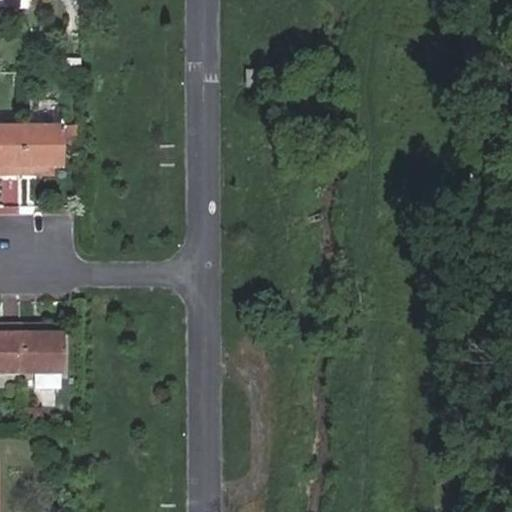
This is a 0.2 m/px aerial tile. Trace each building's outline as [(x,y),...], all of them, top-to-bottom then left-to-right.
[(264,86),(265,68),(249,68),(248,85),(264,86)] [(66,146),(78,146),(78,123),(66,123),(66,146)] [(0,164),(1,164),(0,174),(18,174),(18,126),(0,126),(0,164)] [(58,165),(59,126),(18,126),(18,174),(34,174),(34,164),(50,165),(58,165)] [(34,174),(50,174),(50,165),(34,164),(34,174)] [(59,371),(59,332),(19,333),(19,371),(59,371)] [(0,371),(19,371),(19,333),(0,333),(0,371)] [(33,373),(33,387),(58,387),(58,373),(33,373)] [(39,425),(39,406),(21,406),(21,425),(39,425)]
